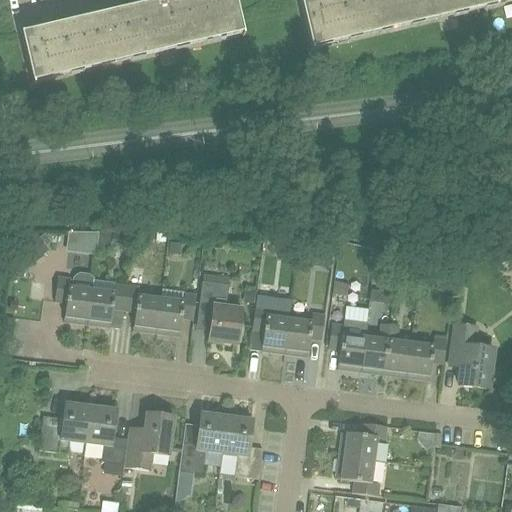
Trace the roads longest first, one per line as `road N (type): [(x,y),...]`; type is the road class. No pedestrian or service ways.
road 1 (tertiary): [(0,156),(511,93)]
road 2 (residential): [(511,425),(303,396)]
road 3 (residential): [(303,396),(96,372)]
